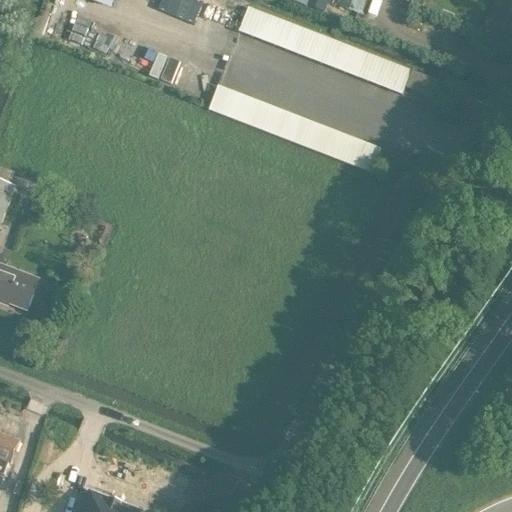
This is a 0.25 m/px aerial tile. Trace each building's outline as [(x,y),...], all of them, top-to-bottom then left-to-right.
[(310,0),(309,4),(326,11),(330,0),(310,0)] [(370,0),(335,0),(334,5),(365,16),(370,0)] [(252,37),(261,13),(249,8),(240,32),(252,37)] [(261,13),(252,37),(263,41),(273,17),(261,13)] [(273,17),(263,41),(275,46),(284,22),(273,17)] [(284,22),(275,46),(286,50),(296,26),(284,22)] [(296,26),(286,50),(298,55),(307,31),(296,26)] [(307,31),(298,55),(310,59),(319,35),(307,31)] [(319,35),(310,59),(321,63),(330,40),(319,35)] [(330,40),(321,63),(333,68),(342,44),(330,40)] [(342,44),(333,68),(344,72),(353,49),(342,44)] [(353,49),(344,72),(356,77),(365,53),(353,49)] [(365,53),(356,77),(367,82),(377,57),(365,53)] [(377,57),(367,82),(379,86),(388,62),(377,57)] [(388,62),(379,86),(390,91),(400,66),(388,62)] [(400,66),(390,91),(402,95),(406,87),(411,72),(412,71),(400,66)] [(411,72),(406,87),(433,97),(439,82),(411,72)] [(222,115),(231,91),(219,86),(210,110),(222,115)] [(231,91),(222,115),(233,120),(242,95),(231,91)] [(242,95),(233,120),(245,124),(254,100),(242,95)] [(254,100),(245,124),(256,128),(266,104),(254,100)] [(266,104),(256,128),(268,133),(277,109),(266,104)] [(277,109),(268,133),(279,137),(289,113),(277,109)] [(289,113),(279,137),(291,142),(300,118),(289,113)] [(300,118),(291,142),(303,146),(312,122),(300,118)] [(312,122),(303,146),(314,151),(323,127),(312,122)] [(323,127),(314,151),(326,155),(335,131),(323,127)] [(335,131),(326,155),(337,160),(346,136),(335,131)] [(346,136),(337,160),(349,164),(358,140),(346,136)] [(358,140),(349,164),(360,169),(370,145),(358,140)] [(370,145),(360,169),(372,173),(382,150),(370,145)] [(0,228),(15,190),(0,183),(0,228)] [(0,303),(9,307),(10,304),(27,311),(38,283),(0,268),(0,303)] [(0,475),(10,480),(19,456),(0,448),(0,475)] [(87,488),(78,511),(141,511),(143,510),(87,488)]
